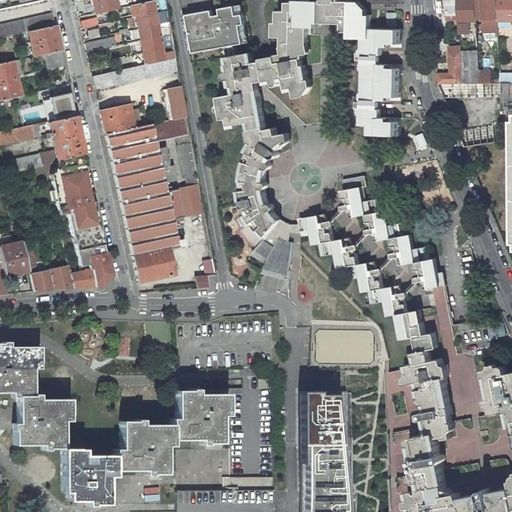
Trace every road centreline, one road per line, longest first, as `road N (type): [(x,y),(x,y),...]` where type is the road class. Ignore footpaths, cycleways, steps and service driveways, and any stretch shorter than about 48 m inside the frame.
road 1 (residential): [(419,0),(425,95),(511,306)]
road 2 (residential): [(169,0),(227,300)]
road 3 (residential): [(61,0),(126,295)]
road 4 (residential): [(227,300),(268,298),(290,314),(290,511)]
road 5 (residential): [(0,307),(126,295)]
